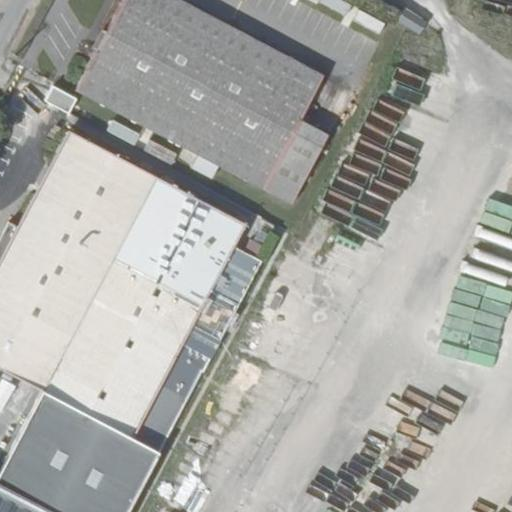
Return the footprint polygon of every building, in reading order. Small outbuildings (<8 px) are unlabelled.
[(259,192),(317,82),(163,0),(120,0),(72,92),(259,192)] [(405,10),(400,24),(422,32),(427,17),(405,10)] [(176,348),(205,364),(234,310),(205,294),(240,229),(64,134),(10,235),(1,230),(0,231),(0,374),(127,440),(176,348)] [(273,185),(294,196),(317,152),(296,140),(273,185)] [(320,212),(295,258),(313,268),(338,222),(320,212)] [(475,321),(501,328),(511,292),(485,286),(475,321)] [(430,382),(456,392),(464,372),(438,361),(430,382)]
